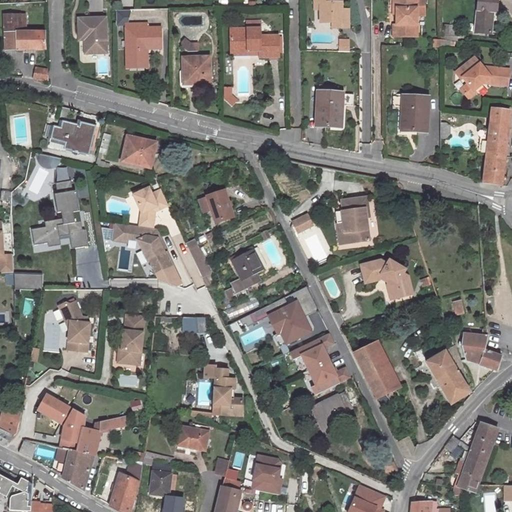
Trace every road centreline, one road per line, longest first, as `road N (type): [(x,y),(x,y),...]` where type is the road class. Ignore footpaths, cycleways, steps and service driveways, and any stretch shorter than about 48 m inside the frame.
road 1 (residential): [(410,482),(244,142)]
road 2 (residential): [(205,297),(273,439),(404,498)]
road 3 (tertiary): [(244,142),(427,177),(511,205)]
road 4 (tertiary): [(56,92),(244,142)]
road 5 (tertiary): [(508,371),(410,482)]
